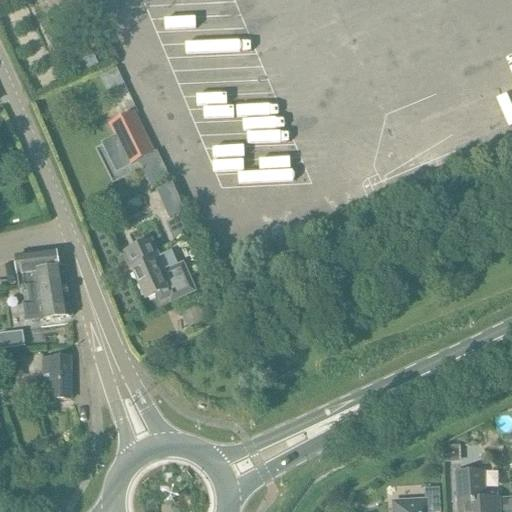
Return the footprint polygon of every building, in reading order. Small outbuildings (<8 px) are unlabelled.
[(94,56),(72,66),(77,77),(99,67),(94,56)] [(511,95),(496,101),(502,116),(508,114),(511,124),(511,95)] [(108,125),(129,168),(156,155),(134,112),(108,125)] [(159,195),(168,215),(181,209),(173,190),(159,195)] [(140,247),(124,254),(132,272),(133,271),(145,300),(155,295),(159,304),(169,300),(171,304),(197,293),(184,263),(178,265),(160,273),(159,272),(155,262),(161,259),(160,256),(153,241),(140,247)] [(21,292),(29,291),(31,306),(40,305),(42,321),(71,316),(63,270),(58,271),(55,253),(16,259),(21,292)] [(0,336),(0,351),(22,349),(21,335),(5,336),(0,336)] [(50,376),(50,401),(72,400),(70,358),(41,359),(42,376),(50,376)] [(21,360),(1,361),(2,378),(22,376),(21,360)] [(449,444),(450,466),(464,466),(463,443),(449,444)] [(456,474),(457,498),(457,511),(499,511),(499,500),(485,501),(483,472),(456,474)] [(440,511),(439,494),(439,489),(425,490),(425,502),(393,504),(393,511),(440,511)]
